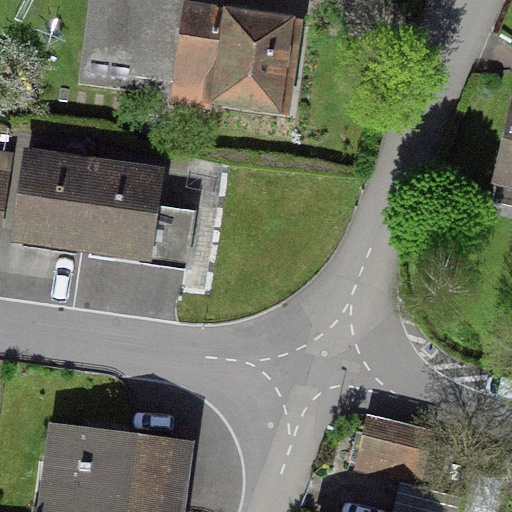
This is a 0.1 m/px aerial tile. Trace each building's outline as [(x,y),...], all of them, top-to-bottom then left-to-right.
[(279,107),(290,27),(180,9),(171,71),(207,76),(204,97),(279,107)] [(511,98),(492,181),(511,185),(511,98)] [(23,162),(13,238),(140,256),(139,266),(181,273),(190,215),(149,208),(153,181),(110,175),(76,170),(23,162)] [(413,484),(425,437),(364,422),(353,469),(413,484)] [(171,511),(180,452),(50,434),(39,511),(35,511),(29,511),(171,511)]
